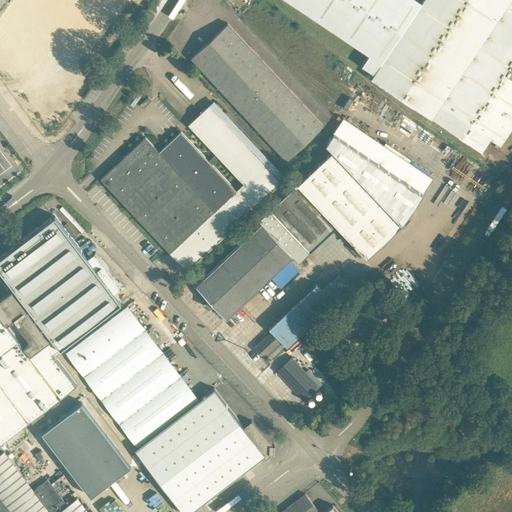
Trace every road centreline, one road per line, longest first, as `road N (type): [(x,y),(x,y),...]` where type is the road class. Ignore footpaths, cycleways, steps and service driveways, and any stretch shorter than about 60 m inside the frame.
road 1 (unclassified): [(52,183),(73,193),(312,452)]
road 2 (unclassified): [(312,452),(381,387),(511,192)]
road 3 (unclassified): [(52,183),(54,164),(171,0)]
road 4 (unknown): [(229,363),(304,277),(349,255)]
